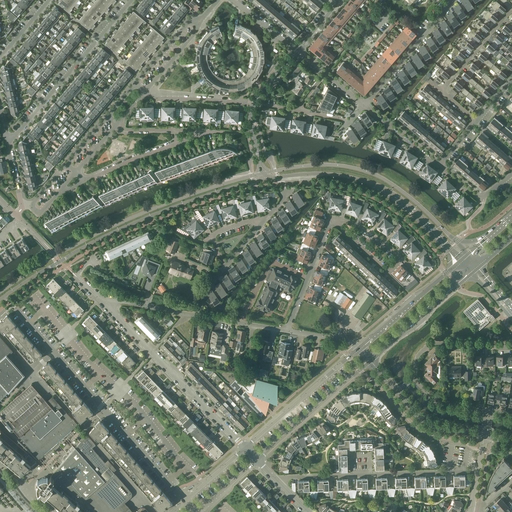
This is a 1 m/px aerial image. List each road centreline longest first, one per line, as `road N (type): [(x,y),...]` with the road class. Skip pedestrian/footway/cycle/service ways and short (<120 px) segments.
road 1 (tertiary): [(261,173),(113,225),(0,292)]
road 2 (tertiary): [(4,296),(116,230),(263,179)]
road 3 (tertiary): [(468,254),(377,176),(334,165),(261,173)]
road 4 (tertiary): [(263,179),(328,174),(373,185),(413,212),(459,261)]
road 5 (residential): [(488,410),(430,398),(414,376),(416,356),(434,343),(511,348)]
road 6 (residential): [(245,447),(103,304)]
road 7 (residential): [(279,483),(477,470)]
road 8 (residential): [(6,139),(131,0)]
road 9 (residential): [(332,219),(387,273),(401,259),(337,218)]
road 10 (tertiary): [(257,460),(370,360)]
road 11 (tertiary): [(358,349),(245,447)]
road 12 (tertiary): [(484,436),(432,425),(370,360)]
road 13 (residential): [(363,105),(453,0)]
road 14 (tertiary): [(459,261),(358,349)]
road 15 (tertiary): [(370,360),(469,273)]
road 16 (residential): [(332,219),(285,330)]
